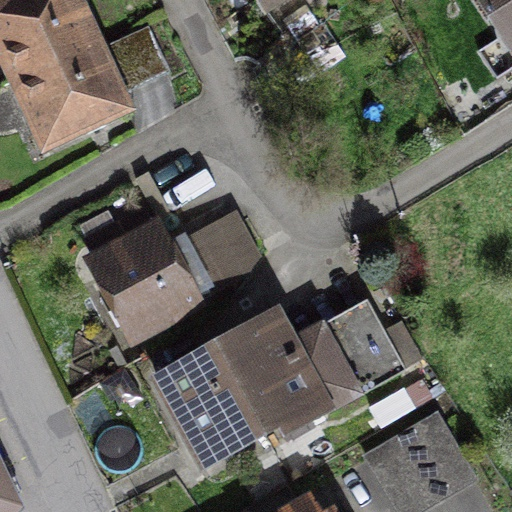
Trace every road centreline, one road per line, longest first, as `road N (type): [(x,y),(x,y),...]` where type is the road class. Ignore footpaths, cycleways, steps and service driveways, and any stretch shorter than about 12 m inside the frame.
road 1 (residential): [(511,122),(345,220),(301,220),(249,158)]
road 2 (residential): [(249,158),(194,130),(159,139),(0,236)]
road 3 (residential): [(86,511),(0,333)]
road 4 (residential): [(181,0),(235,97),(249,158)]
